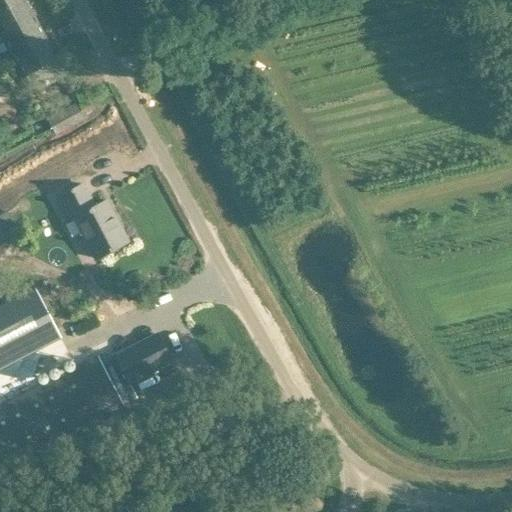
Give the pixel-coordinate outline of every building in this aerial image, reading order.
[(0,0),(0,57),(0,58),(12,52),(34,91),(65,74),(24,0),(0,0)] [(99,256),(95,257),(96,258),(128,242),(106,200),(94,206),(83,184),(60,195),(72,219),(75,218),(83,234),(87,233),(99,256)] [(35,290),(0,307),(0,367),(60,337),(35,290)] [(115,356),(129,383),(171,361),(158,334),(115,356)] [(0,467),(122,404),(98,358),(0,407),(0,467)]
